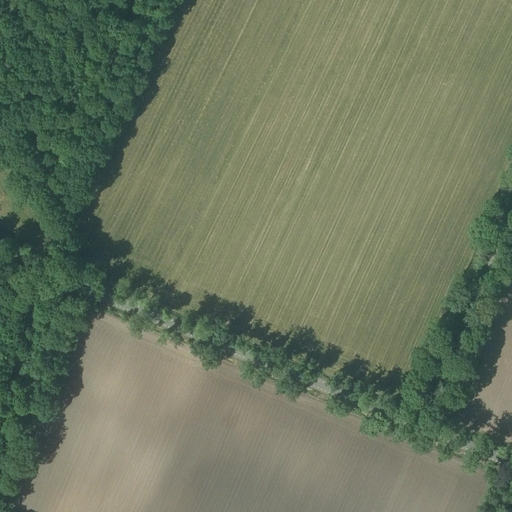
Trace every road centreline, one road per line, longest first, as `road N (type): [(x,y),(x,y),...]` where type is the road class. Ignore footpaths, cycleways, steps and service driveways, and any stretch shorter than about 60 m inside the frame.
road 1 (secondary): [(416,426),(0,253)]
road 2 (unclassified): [(416,426),(511,208)]
road 3 (track): [(0,140),(73,282)]
